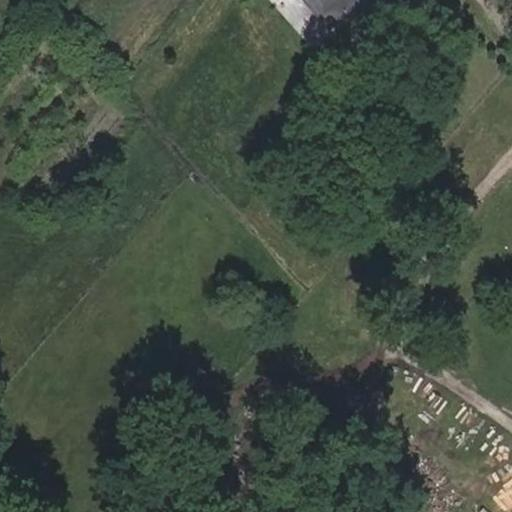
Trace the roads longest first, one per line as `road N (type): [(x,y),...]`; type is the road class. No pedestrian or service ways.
road 1 (unknown): [(511,140),(442,233),(396,334),(319,359),(271,359),(241,375),(204,424),(187,511)]
road 2 (unknown): [(396,334),(511,420)]
